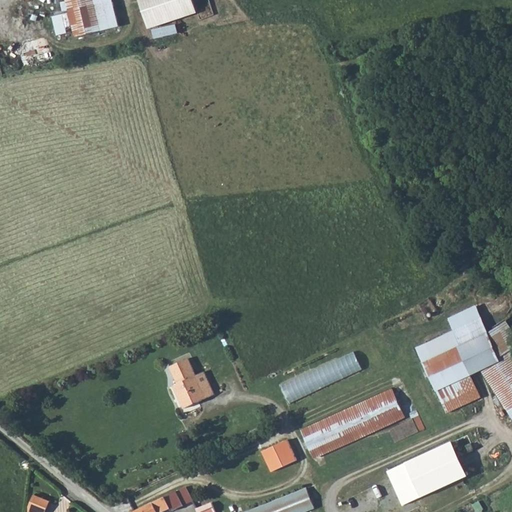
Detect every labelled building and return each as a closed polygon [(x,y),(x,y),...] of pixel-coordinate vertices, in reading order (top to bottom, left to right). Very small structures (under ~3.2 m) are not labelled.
[(75,31),(76,37),(119,26),(112,0),(66,0),(70,12),(53,17),(58,35),(75,31)] [(139,0),(149,29),(197,13),(192,0),(139,0)] [(478,309),(450,323),(461,347),(490,333),(478,309)] [(490,333),(461,347),(472,370),(500,357),(490,333)] [(450,412),(452,411),(484,396),(472,370),(461,347),(427,363),(450,412)] [(511,350),(484,369),(511,411),(511,410),(511,350)] [(189,357),(171,364),(179,383),(173,385),(184,408),(207,397),(189,357)] [(290,401),(346,379),(338,360),(283,382),(290,401)] [(392,389),(302,429),(314,458),(404,417),(392,389)] [(414,418),(390,427),(396,441),(420,431),(414,418)] [(296,462),(287,440),(263,450),(272,472),(296,462)] [(338,504),(341,511),(397,511),(484,474),(470,445),(338,504)] [(307,489),(247,511),(303,511),(314,508),(307,489)] [(50,511),(54,504),(38,497),(31,508),(31,511),(50,511)] [(164,497),(132,511),(160,511),(170,508),(164,497)] [(198,507),(199,511),(214,511),(217,511),(213,501),(198,507)]
